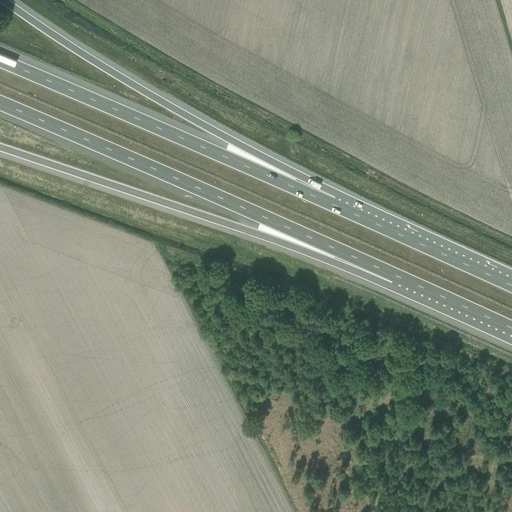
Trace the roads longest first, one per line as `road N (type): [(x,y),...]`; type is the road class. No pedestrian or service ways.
road 1 (motorway): [(0,103),(394,276)]
road 2 (motorway): [(0,148),(394,276)]
road 3 (motorway): [(339,209),(2,0)]
road 4 (motorway): [(339,209),(0,61)]
road 5 (motorway): [(511,286),(339,209)]
road 6 (motorway): [(394,276),(511,328)]
